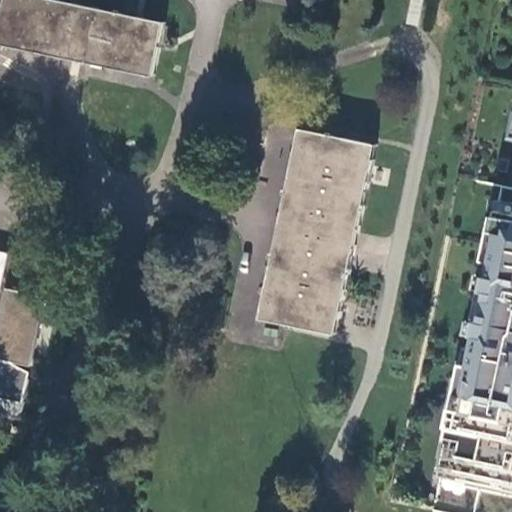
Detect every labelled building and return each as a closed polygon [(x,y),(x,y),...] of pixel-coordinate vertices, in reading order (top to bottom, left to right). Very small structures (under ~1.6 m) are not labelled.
[(166,22),(62,0),(7,0),(0,36),(0,43),(155,76),(166,22)] [(410,0),(406,24),(418,26),(422,0),(410,0)] [(377,145),(301,129),(262,319),(338,335),(346,295),(352,268),(359,233),(369,183),(373,166),(377,145)] [(440,467),(511,482),(511,214),(495,211),(487,247),(495,248),(485,292),(488,293),(482,322),(479,321),(469,365),(462,364),(440,467)] [(0,396),(24,402),(23,412),(30,379),(12,375),(15,363),(32,366),(47,297),(8,288),(0,324),(0,396)] [(30,379),(31,372),(15,363),(12,375),(30,379)]
